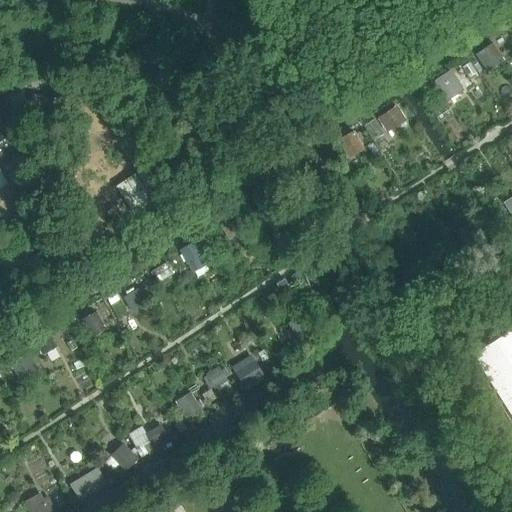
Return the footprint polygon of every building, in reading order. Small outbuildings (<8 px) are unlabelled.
[(0,186),(6,183),(0,173),(0,157),(16,146),(0,121),(0,186)] [(97,193),(81,204),(107,245),(123,234),(121,230),(137,219),(140,223),(157,212),(156,211),(172,200),(173,201),(190,190),(163,150),(147,160),(150,165),(133,176),(130,171),(113,182),(115,184),(98,195),(97,193)] [(22,308),(3,277),(0,278),(0,290),(14,313),(22,308)] [(284,280),(276,285),(280,291),(288,286),(284,280)] [(511,330),(473,355),(511,416),(511,330)] [(48,340),(37,346),(43,356),(54,349),(48,340)]
